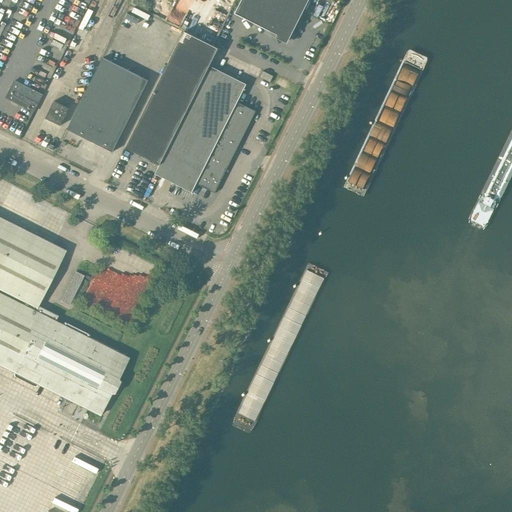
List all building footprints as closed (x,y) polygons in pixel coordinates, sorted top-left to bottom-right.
[(288,40),(308,0),(241,0),(235,13),(288,40)] [(195,183),(216,192),(253,108),(237,101),(246,81),(209,65),(218,46),(178,28),(126,147),(159,162),(153,174),(192,190),(195,183)] [(103,58),(67,129),(112,152),(148,81),(103,58)] [(262,71),(259,77),(269,83),(273,76),(262,71)] [(34,112),(43,94),(15,80),(6,97),(34,112)] [(50,110),(46,118),(45,118),(60,126),(69,109),(54,101),(50,110)] [(0,216),(0,365),(99,414),(128,357),(55,320),(57,316),(38,306),(66,250),(0,216)] [(76,272),(62,301),(69,305),(83,275),(76,272)] [(70,511),(73,504),(47,495),(40,511),(70,511)]
